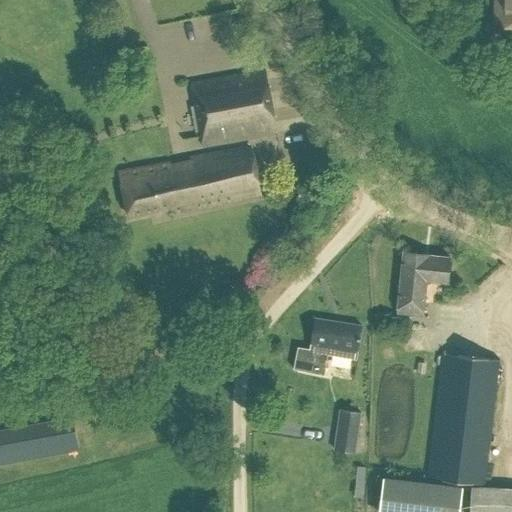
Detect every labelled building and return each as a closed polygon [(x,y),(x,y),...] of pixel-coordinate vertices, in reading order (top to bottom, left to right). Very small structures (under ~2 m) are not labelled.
[(511,0),(495,0),(495,20),(511,20),(511,0)] [(191,83),(203,146),(277,132),(265,70),(191,83)] [(180,211),(260,193),(250,147),(189,159),(190,164),(171,167),(170,162),(119,172),(128,215),(179,204),(180,211)] [(397,313),(423,316),(427,281),(447,283),(450,257),(403,252),(397,313)] [(328,354),(357,360),(362,326),(314,318),(309,349),(297,347),(293,369),(324,374),(328,354)] [(442,479),(484,484),(499,359),(488,358),(488,357),(457,354),(457,355),(443,353),(428,476),(442,478),(442,479)] [(0,431),(0,463),(38,457),(79,450),(74,418),(34,425),(34,426),(0,431)] [(511,511),(511,489),(471,487),(470,511),(511,511)] [(380,510),(393,511),(464,511),(466,498),(383,488),(380,510)]
